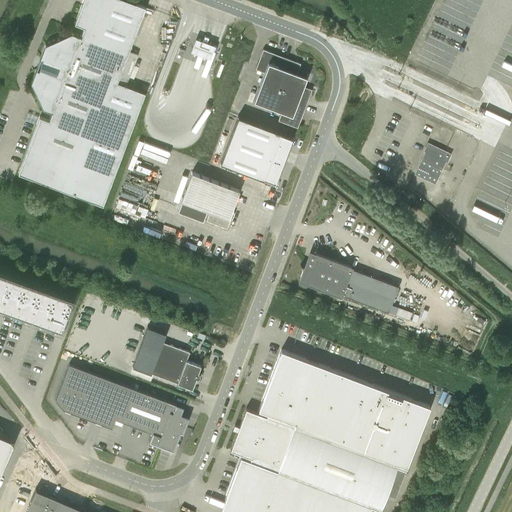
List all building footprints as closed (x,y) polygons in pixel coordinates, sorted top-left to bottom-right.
[(18,173),(97,203),(103,205),(129,134),(145,92),(117,82),(145,7),(139,4),(127,0),(82,0),(74,24),(83,27),(80,36),(71,32),(45,44),(36,67),(31,82),(42,108),(52,111),(48,120),(39,116),(34,131),(18,173)] [(195,37),(190,50),(210,57),(215,44),(195,37)] [(256,69),(264,72),(254,100),(282,111),(278,120),(297,127),(300,122),(312,89),(303,86),(307,76),(297,73),(301,63),(263,49),(256,69)] [(238,116),(220,162),(263,179),(263,178),(275,182),(291,138),(280,134),(281,132),(238,116)] [(419,164),(414,174),(435,184),(438,176),(442,168),(444,164),(445,161),(448,156),(443,153),(428,146),(423,144),(419,152),(414,162),(419,164)] [(232,210),(239,189),(192,171),(177,209),(202,219),(206,209),(210,211),(206,220),(227,228),(233,210),(232,210)] [(317,254),(313,264),(305,265),(303,266),(301,264),(300,265),(304,267),(299,279),(341,295),(341,294),(388,312),(398,286),(351,268),(351,267),(317,254)] [(0,305),(2,307),(13,277),(0,272),(0,305)] [(27,282),(13,277),(2,307),(16,312),(27,282)] [(31,317),(42,287),(27,282),(16,312),(31,317)] [(46,322),(57,292),(42,287),(31,317),(46,322)] [(57,292),(46,322),(61,328),(72,298),(57,292)] [(133,366),(192,388),(196,378),(197,378),(199,373),(198,373),(201,365),(186,360),(189,352),(162,341),(165,333),(91,305),(76,345),(133,366)] [(237,511),(368,511),(371,506),(380,509),(396,465),(405,469),(429,405),(290,352),(281,349),(258,410),(267,413),(266,416),(257,412),(246,408),(239,426),(238,429),(237,431),(230,449),(242,454),(250,457),(250,460),(241,456),(228,489),(224,500),(240,506),(237,511)] [(180,414),(183,407),(181,406),(182,402),(175,400),(174,403),(69,363),(55,400),(63,409),(112,427),(115,418),(153,433),(150,441),(159,444),(173,449),(180,430),(177,429),(179,425),(184,427),(187,417),(180,414)] [(0,471),(1,471),(4,462),(5,462),(7,457),(6,456),(10,449),(13,442),(10,438),(5,436),(0,433),(0,471)] [(89,511),(84,510),(82,509),(64,501),(35,489),(25,511),(89,511)]
